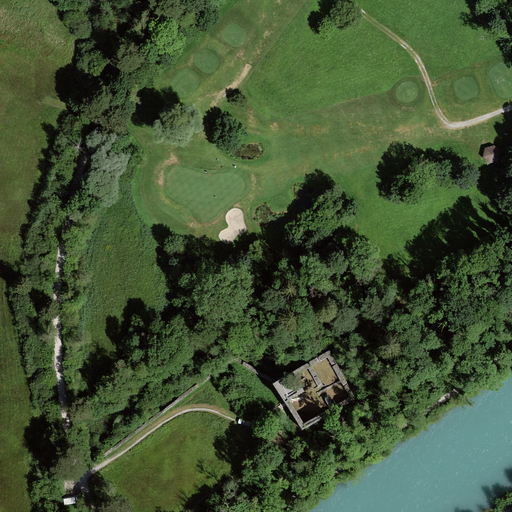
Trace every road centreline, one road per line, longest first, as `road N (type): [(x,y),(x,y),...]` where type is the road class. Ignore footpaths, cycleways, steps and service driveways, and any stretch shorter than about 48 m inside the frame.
road 1 (track): [(92,511),(59,376),(62,244),(99,114),(174,0)]
road 2 (track): [(511,349),(271,511)]
road 3 (track): [(511,107),(457,126),(444,121),(414,54),(349,0)]
